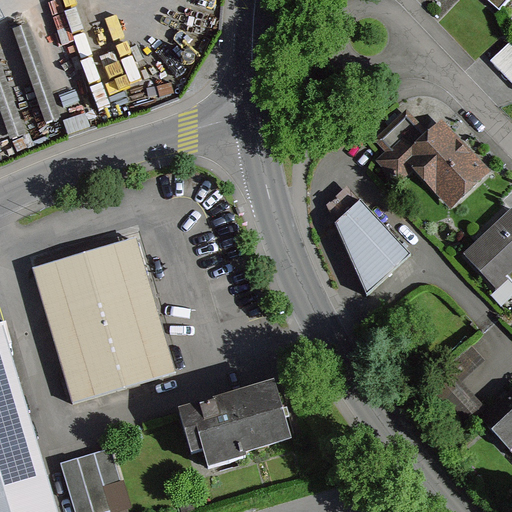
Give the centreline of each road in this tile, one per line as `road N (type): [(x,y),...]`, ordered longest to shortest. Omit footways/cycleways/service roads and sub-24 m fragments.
road 1 (unclassified): [(454,511),(374,410),(317,319),(268,189),(254,114)]
road 2 (unknown): [(0,250),(60,418),(87,418),(243,359)]
road 3 (unknown): [(0,244),(127,203),(166,202),(190,228),(243,359)]
road 4 (unclassified): [(254,114),(72,169),(0,201)]
road 5 (residential): [(401,20),(377,7),(352,10),(338,27),(343,57),(368,68),(445,67)]
